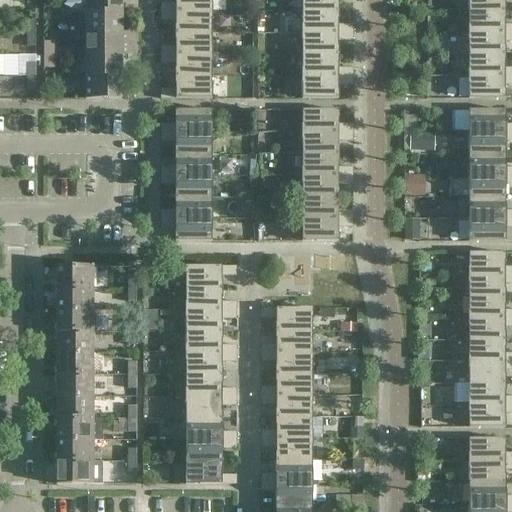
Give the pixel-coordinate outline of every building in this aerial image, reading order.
[(121,34),(121,0),(78,0),(78,14),(85,14),(85,100),(121,100),(121,56),(135,56),(135,34),(121,34)] [(211,13),(211,0),(175,0),(175,8),(173,8),(171,4),(161,4),(161,13),(211,13)] [(338,13),(337,0),(301,0),(302,13),(338,13)] [(504,12),(504,0),(468,0),(468,12),(504,12)] [(504,30),(504,12),(468,12),(468,34),(511,34),(511,25),(509,25),(509,26),(506,30),(504,30)] [(211,34),(211,13),(161,13),(161,21),(171,21),(173,17),(175,17),(175,34),(211,34)] [(338,30),(338,13),(302,13),(302,34),(353,34),(353,26),(342,26),(340,30),(338,30)] [(35,34),(35,21),(27,21),(27,34),(35,34)] [(35,47),(35,34),(27,34),(27,47),(35,47)] [(211,56),(211,34),(175,34),(175,51),(173,51),(171,48),(171,47),(160,47),(160,56),(211,56)] [(338,56),(338,39),(340,39),(342,42),(342,43),(353,43),(353,34),(302,34),(302,56),(338,56)] [(504,56),(504,39),(506,39),(509,42),(509,43),(511,42),(511,34),(468,34),(468,56),(504,56)] [(54,69),(54,42),(43,42),(43,69),(54,69)] [(211,77),(211,56),(160,56),(160,64),(171,64),(173,60),(175,60),(175,77),(211,77)] [(338,73),(338,56),(302,56),(302,77),(353,77),(353,69),(342,69),(340,73),(338,73)] [(504,73),(504,56),(468,56),(468,77),(511,77),(511,68),(509,69),(506,73),(504,73)] [(35,77),(35,64),(27,64),(27,77),(35,77)] [(35,91),(35,77),(27,77),(27,91),(35,91)] [(211,100),(211,77),(175,77),(175,94),(173,94),(171,91),(171,90),(160,90),(161,100),(211,100)] [(338,100),(338,82),(340,82),(342,86),(353,86),(353,77),(302,77),(302,100),(338,100)] [(504,100),(504,82),(506,82),(509,85),(509,86),(511,85),(511,77),(468,77),(468,100),(504,100)] [(211,134),(211,111),(175,111),(175,129),(173,129),(171,125),(161,125),(161,134),(211,134)] [(338,129),(338,111),(302,111),(302,134),(352,134),(353,125),(342,125),(340,129),(338,129)] [(504,129),(504,111),(468,111),(468,134),(511,133),(511,125),(509,125),(506,129),(504,129)] [(504,155),(504,138),(506,138),(509,142),(511,142),(511,133),(468,134),(468,155),(504,155)] [(211,155),(211,134),(161,134),(160,142),(171,142),(173,138),(175,138),(175,155),(211,155)] [(338,155),(338,138),(340,138),(342,142),(352,142),(352,134),(302,134),(302,155),(338,155)] [(211,177),(211,155),(175,155),(175,172),(173,172),(171,168),(161,168),(161,177),(211,177)] [(338,172),(338,155),(302,155),(302,177),(353,177),(353,168),(342,168),(342,169),(340,172),(338,172)] [(504,172),(504,155),(468,155),(468,177),(511,176),(511,168),(509,168),(509,169),(506,172),(504,172)] [(504,198),(504,181),(506,181),(509,185),(509,186),(511,185),(511,176),(468,177),(468,199),(504,198)] [(211,198),(211,177),(161,177),(161,185),(171,185),(173,181),(175,181),(175,198),(211,198)] [(338,198),(338,181),(340,181),(342,185),(352,185),(353,177),(302,177),(302,198),(338,198)] [(211,220),(211,198),(175,198),(176,215),(173,215),(171,212),(171,211),(161,211),(161,220),(211,220)] [(338,216),(338,198),(302,198),(302,220),(352,220),(353,211),(342,211),(342,212),(340,216),(338,216)] [(504,216),(504,198),(468,199),(468,220),(511,220),(511,211),(509,211),(509,212),(507,216),(504,216)] [(211,242),(211,220),(161,220),(161,229),(171,229),(171,228),(173,224),(175,224),(175,242),(211,242)] [(338,242),(338,224),(340,224),(342,228),(342,229),(352,229),(352,220),(302,220),(302,242),(338,242)] [(504,243),(504,225),(507,225),(509,228),(509,229),(511,228),(511,220),(468,220),(468,242),(504,243)] [(504,272),(504,254),(468,254),(468,276),(511,276),(511,267),(509,268),(507,272),(504,272)] [(92,290),(92,267),(56,267),(56,290),(92,290)] [(221,290),(221,273),(223,273),(226,277),(236,277),(236,267),(185,267),(185,290),(221,290)] [(504,298),(504,281),(507,281),(509,285),(511,284),(511,276),(468,276),(468,298),(504,298)] [(136,290),(136,277),(128,277),(128,290),(136,290)] [(92,311),(92,290),(56,290),(56,312),(92,311)] [(136,303),(136,290),(128,290),(128,303),(136,303)] [(221,307),(221,290),(185,290),(185,311),(236,311),(236,303),(226,303),(224,307),(221,307)] [(504,315),(504,298),(468,298),(468,320),(511,319),(511,310),(509,311),(507,315),(504,315)] [(312,332),(312,309),(261,309),(261,319),(271,319),(271,318),(274,315),(276,315),(276,332),(312,332)] [(92,333),(92,311),(56,312),(56,333),(92,333)] [(221,333),(221,316),(223,316),(226,320),(236,320),(236,311),(185,311),(185,333),(221,333)] [(504,341),(504,324),(507,324),(509,328),(511,328),(511,319),(468,320),(468,341),(504,341)] [(136,333),(136,325),(136,320),(128,320),(128,333),(136,333)] [(312,353),(312,332),(276,332),(276,349),(274,349),(271,345),(261,345),(261,353),(312,353)] [(92,355),(92,333),(56,333),(56,355),(92,355)] [(136,346),(136,333),(128,333),(128,346),(136,346)] [(221,350),(221,333),(185,333),(185,354),(236,355),(236,346),(226,346),(224,350),(221,350)] [(504,358),(504,341),(468,341),(468,363),(511,362),(511,354),(509,354),(509,355),(507,358),(504,358)] [(312,375),(312,353),(261,353),(261,362),(271,362),(274,358),(276,358),(276,375),(312,375)] [(221,376),(221,359),(223,359),(226,363),(236,363),(236,355),(185,354),(185,376),(221,376)] [(92,376),(92,355),(56,355),(56,376),(92,376)] [(504,384),(504,367),(507,367),(509,371),(511,371),(511,362),(468,363),(468,384),(504,384)] [(136,376),(136,363),(128,363),(128,376),(136,376)] [(312,397),(312,375),(276,375),(276,392),(274,392),(271,388),(261,388),(261,397),(312,397)] [(92,398),(92,376),(56,376),(56,398),(92,398)] [(136,389),(136,376),(128,376),(128,389),(136,389)] [(221,393),(221,376),(185,376),(185,397),(236,398),(236,389),(226,389),(226,390),(224,393),(221,393)] [(504,402),(504,384),(468,384),(468,406),(511,405),(511,397),(509,397),(509,398),(507,402),(504,402)] [(221,419),(221,402),(223,402),(226,406),(236,406),(236,398),(185,397),(185,419),(221,419)] [(312,418),(312,397),(261,397),(261,405),(271,405),(274,401),(276,401),(276,418),(312,418)] [(92,420),(92,398),(56,398),(56,420),(92,420)] [(504,428),(504,410),(507,410),(509,414),(509,415),(511,414),(511,405),(468,406),(468,428),(504,428)] [(136,419),(136,407),(128,407),(128,419),(136,419)] [(312,440),(312,418),(276,418),(276,435),(274,435),(271,432),(271,431),(261,431),(261,440),(312,440)] [(136,433),(136,419),(128,419),(128,433),(136,433)] [(221,437),(221,419),(185,419),(185,441),(236,441),(236,432),(226,432),(226,433),(224,437),(221,437)] [(92,441),(92,420),(56,420),(56,441),(92,441)] [(312,462),(312,440),(261,440),(261,449),(271,449),(271,448),(274,444),(276,444),(276,462),(312,462)] [(504,458),(504,440),(468,440),(468,462),(511,462),(511,453),(509,454),(507,458),(504,458)] [(92,463),(92,441),(56,441),(56,463),(92,463)] [(221,463),(221,446),(223,445),(226,449),(226,450),(236,450),(236,441),(185,441),(185,463),(221,463)] [(136,463),(136,450),(128,450),(128,463),(136,463)] [(312,484),(312,462),(276,462),(276,479),(274,479),(271,475),(261,475),(261,483),(312,484)] [(504,484),(504,467),(507,467),(509,470),(509,471),(511,470),(511,462),(468,462),(468,484),(504,484)] [(92,485),(92,463),(56,463),(56,485),(92,485)] [(136,476),(136,463),(128,463),(128,476),(136,476)] [(221,480),(221,463),(185,463),(185,485),(236,485),(236,476),(226,476),(224,480),(221,480)] [(312,505),(312,484),(261,483),(261,492),(271,492),(274,488),(276,488),(276,505),(312,505)] [(504,501),(504,484),(468,484),(468,505),(511,505),(511,496),(509,497),(507,501),(504,501)]
